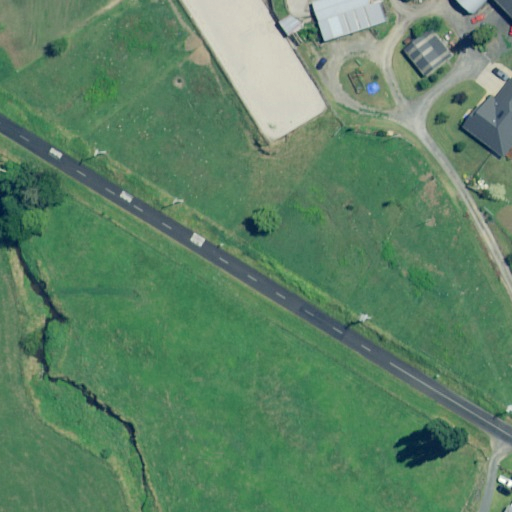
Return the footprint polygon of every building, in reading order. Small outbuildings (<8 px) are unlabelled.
[(381,0),(380,0),(324,0),(316,3),(329,42),(388,22),(381,0)] [(459,0),(473,15),(489,0),(459,0)] [(511,0),(498,0),(511,14),(511,0)] [(305,28),(297,16),(284,24),(292,37),(305,28)] [(454,55),(432,28),(406,49),(427,76),(454,55)] [(511,81),(500,97),(495,94),(469,129),(507,159),(511,152),(511,81)]
